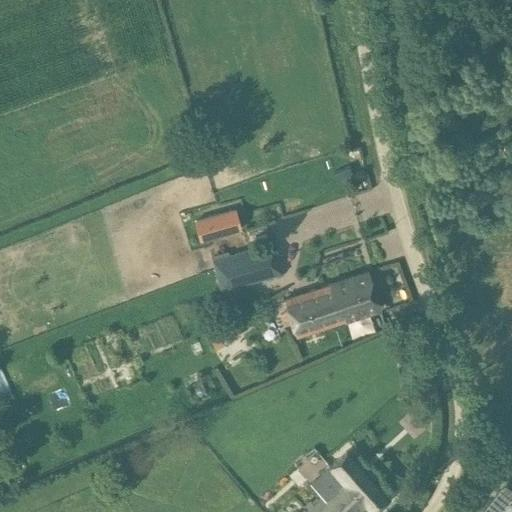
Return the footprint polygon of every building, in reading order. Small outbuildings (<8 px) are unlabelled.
[(234,210),(195,221),(201,240),(239,229),(234,210)] [(282,273),(274,243),(212,260),(221,291),(282,273)] [(380,309),(368,272),(283,299),(295,336),(380,309)] [(241,336),(229,316),(205,330),(216,350),(241,336)] [(311,484),(320,494),(301,511),(372,511),(388,498),(345,452),(311,484)] [(511,478),(509,476),(498,490),(511,501),(511,478)]
